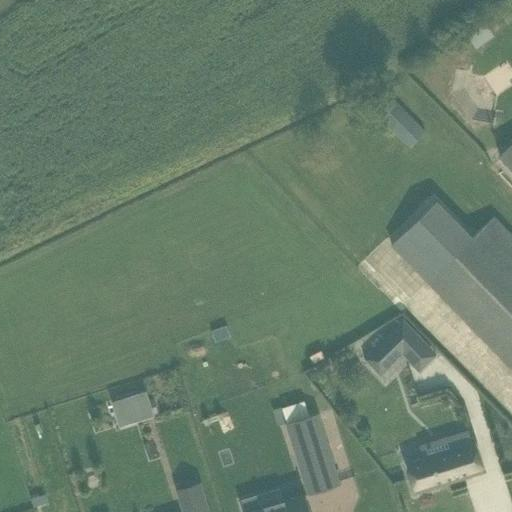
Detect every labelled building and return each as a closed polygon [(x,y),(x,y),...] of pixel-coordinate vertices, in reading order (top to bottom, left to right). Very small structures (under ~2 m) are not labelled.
[(392,99),(376,115),(409,148),(426,132),(392,99)] [(503,150),(498,155),(511,170),(511,148),(506,154),(503,150)] [(511,235),(494,216),(472,237),(437,200),(405,231),(391,245),(511,368),(511,235)] [(418,337),(401,319),(375,343),(392,361),(418,337)] [(226,327),(211,333),(214,342),(222,339),(229,336),(229,335),(226,327)] [(145,391),(134,395),(141,418),(152,415),(145,391)] [(481,402),(468,405),(471,421),(484,418),(481,402)] [(288,426),(311,497),(341,488),(319,416),(288,426)] [(405,463),(414,493),(483,472),(474,441),(471,442),(467,430),(448,437),(451,448),(405,463)] [(208,511),(199,483),(176,490),(183,511),(208,511)] [(259,511),(309,511),(305,498),(283,505),(280,495),(258,502),(261,511),(259,511)]
